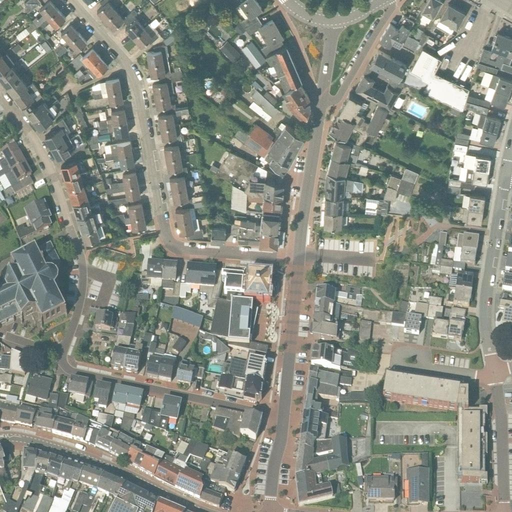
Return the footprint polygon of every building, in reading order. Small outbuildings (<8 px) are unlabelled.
[(30,11),(41,2),(39,0),(28,0),(24,3),(26,6),(24,8),(28,13),(30,11)] [(105,20),(116,11),(108,2),(110,0),(103,0),(100,3),(103,6),(97,11),(105,20)] [(241,3),(241,4),(250,18),(241,23),(244,28),(259,19),(255,13),(261,9),(254,0),(245,0),(241,3)] [(433,18),(443,1),(441,0),(427,0),(421,11),(424,13),(420,19),(428,23),(432,17),(433,18)] [(37,27),(58,9),(50,1),(40,10),(44,14),(38,20),(36,17),(32,20),(33,21),(37,27)] [(456,28),(465,13),(448,4),(440,19),(455,27),(456,28)] [(56,27),(66,18),(58,9),(37,27),(40,31),(51,22),(56,27)] [(125,23),(134,16),(137,13),(134,10),(123,19),(116,11),(105,20),(113,29),(123,20),(125,23)] [(133,38),(144,28),(134,16),(125,23),(128,27),(125,29),(133,38)] [(392,42),(400,46),(401,45),(407,34),(414,22),(403,16),(399,23),(401,24),(399,29),(390,24),(380,39),(389,45),(392,42)] [(282,37),(272,20),(262,26),(259,19),(244,28),(249,35),(260,28),(269,44),(261,49),(266,55),(283,47),(279,39),(282,37)] [(20,40),(30,33),(37,27),(33,21),(29,24),(30,25),(26,29),(19,34),(16,36),(20,40)] [(69,42),(79,33),(71,24),(61,33),(69,42)] [(240,24),(235,28),(241,35),(246,31),(240,24)] [(133,38),(141,47),(148,41),(150,44),(159,37),(155,33),(151,37),(144,28),(133,38)] [(412,37),(419,41),(419,40),(424,31),(417,28),(412,37)] [(77,51),(87,42),(79,33),(69,42),(77,51)] [(166,45),(175,40),(174,33),(163,41),(166,45)] [(419,41),(412,37),(407,34),(401,45),(414,52),(419,43),(420,41),(419,41)] [(501,70),(511,38),(497,34),(492,49),(499,51),(495,61),(489,59),(492,52),(483,49),(479,62),(491,66),(501,70)] [(511,57),(511,38),(501,70),(511,73),(511,66),(509,65),(511,57)] [(241,56),(227,41),(220,48),(234,63),(241,56)] [(256,67),(265,60),(251,42),(242,49),(256,67)] [(57,53),(63,48),(60,44),(54,50),(57,53)] [(149,65),(168,62),(167,57),(168,56),(166,45),(154,47),(155,52),(147,53),(149,65)] [(295,65),(286,45),(283,47),(266,55),(265,55),(270,64),(258,69),(264,75),(276,70),(277,73),(295,65)] [(425,49),(432,54),(435,49),(428,45),(425,49)] [(61,59),(68,53),(68,52),(69,51),(64,46),(63,48),(57,53),(61,59)] [(90,66),(100,57),(92,48),(82,57),(90,66)] [(469,90),(434,71),(441,59),(432,54),(425,49),(422,48),(417,57),(418,57),(404,81),(424,91),(462,111),(464,107),(466,101),(468,95),(469,90)] [(387,72),(394,59),(378,50),(371,63),(374,65),(375,64),(387,72)] [(0,74),(11,66),(14,64),(6,54),(2,57),(1,55),(0,56),(0,74)] [(204,58),(201,55),(196,61),(199,64),(204,58)] [(94,78),(108,66),(100,57),(90,66),(86,70),(94,78)] [(399,79),(402,74),(406,65),(394,59),(387,72),(399,79)] [(181,71),(170,73),(168,62),(149,65),(151,77),(158,75),(159,79),(182,75),(181,71)] [(489,72),(491,66),(479,62),(477,68),(489,72)] [(302,81),(295,65),(277,73),(281,80),(274,83),(279,87),(283,92),(299,82),(302,81)] [(0,78),(7,87),(20,78),(11,66),(0,74),(0,78)] [(76,79),(83,73),(80,70),(74,75),(76,79)] [(368,75),(369,73),(366,71),(355,90),(390,108),(404,83),(392,76),(384,91),(372,85),(375,79),(373,78),(368,75)] [(79,82),(86,76),(83,73),(76,79),(79,82)] [(511,85),(511,80),(499,76),(492,74),(488,86),(494,89),(509,94),(511,85)] [(155,96),(169,94),(173,93),(171,81),(183,79),(182,75),(159,79),(160,83),(153,85),(155,96)] [(7,87),(15,97),(29,86),(21,76),(20,78),(7,87)] [(94,95),(121,90),(119,78),(106,80),(106,81),(100,83),(101,89),(93,90),(94,99),(94,95)] [(308,95),(307,96),(299,82),(283,92),(287,99),(286,99),(291,107),(305,120),(310,106),(310,102),(308,95)] [(22,107),(40,93),(33,98),(29,93),(32,91),(33,93),(38,89),(33,83),(29,86),(15,97),(22,107)] [(504,107),(509,94),(494,89),(490,101),(504,107)] [(110,104),(123,102),(121,90),(94,95),(94,99),(109,97),(110,104)] [(253,101),(262,108),(262,109),(273,117),(279,110),(258,92),(253,97),(255,99),(253,101)] [(33,120),(46,110),(49,108),(43,100),(45,99),(40,93),(22,107),(33,120)] [(361,114),(368,104),(361,100),(349,93),(339,112),(356,122),(361,114)] [(175,105),(171,106),(169,94),(155,96),(157,108),(164,107),(165,111),(176,109),(175,105)] [(479,105),(480,99),(468,95),(466,101),(479,105)] [(75,114),(82,112),(78,101),(71,103),(75,114)] [(486,115),(488,108),(479,105),(466,101),(464,107),(477,111),(477,112),(481,113),(486,115)] [(390,120),(384,117),(387,110),(378,106),(370,124),(362,121),(365,117),(361,114),(356,122),(353,127),(362,133),(355,146),(360,148),(360,147),(361,147),(370,131),(377,134),(379,129),(385,132),(390,120)] [(459,116),(462,111),(452,106),(450,111),(459,116)] [(175,125),(173,114),(176,113),(176,115),(189,112),(188,107),(176,109),(165,111),(166,115),(158,116),(160,128),(179,124),(175,125)] [(33,120),(40,130),(53,120),(46,110),(33,120)] [(99,126),(127,121),(125,110),(111,112),(113,119),(107,120),(98,122),(99,126)] [(353,127),(356,122),(339,112),(329,129),(345,138),(346,136),(351,138),(349,142),(355,146),(362,133),(353,127)] [(76,115),(82,129),(87,127),(81,113),(76,115)] [(501,119),(486,115),(481,113),(477,126),(482,127),(482,128),(497,132),(501,119)] [(65,134),(62,128),(67,125),(63,117),(58,122),(61,128),(45,137),(51,148),(69,138),(66,133),(65,134)] [(116,135),(129,133),(127,121),(99,126),(100,130),(108,129),(109,132),(115,131),(116,135)] [(171,142),(181,140),(181,136),(179,124),(160,128),(163,140),(170,138),(171,142)] [(273,142),(266,136),(269,133),(255,124),(248,133),(250,134),(289,164),(298,148),(279,134),(278,135),(273,142)] [(279,134),(298,148),(303,137),(286,124),(282,129),(277,125),(274,130),(277,132),(276,134),(278,135),(279,134)] [(497,132),(482,128),(478,127),(475,140),(478,141),(493,145),(497,132)] [(69,138),(51,148),(58,159),(74,149),(83,144),(77,133),(69,138)] [(289,164),(250,134),(243,143),(264,158),(264,157),(268,159),(267,161),(269,162),(269,163),(283,173),(289,164)] [(88,145),(89,145),(99,143),(97,136),(86,138),(88,145)] [(349,142),(348,145),(344,143),(345,140),(337,136),(331,157),(354,164),(356,156),(358,156),(360,148),(355,146),(349,142)] [(467,146),(469,139),(456,136),(455,143),(467,146)] [(181,157),(178,145),(182,144),(181,140),(171,142),(172,146),(164,147),(166,159),(181,157)] [(97,159),(132,153),(130,141),(110,145),(111,152),(104,153),(105,158),(97,159)] [(466,152),(467,146),(455,143),(453,149),(466,152)] [(19,154),(15,146),(2,153),(5,159),(0,161),(0,167),(2,171),(0,172),(0,178),(5,176),(25,165),(26,165),(25,164),(25,165),(19,154)] [(233,184),(247,191),(253,194),(282,197),(283,185),(275,184),(275,182),(250,179),(258,166),(239,156),(230,150),(219,168),(216,173),(216,174),(233,184)] [(121,167),(134,165),(132,153),(97,159),(98,164),(113,160),(114,161),(120,160),(121,167)] [(475,155),(465,154),(464,167),(473,168),(488,171),(490,157),(475,155)] [(186,167),(183,168),(181,157),(166,159),(168,171),(176,170),(177,174),(187,172),(186,167)] [(353,167),(354,164),(331,157),(327,173),(344,177),(347,165),(353,167)] [(65,178),(80,174),(76,162),(61,167),(65,178)] [(5,176),(12,189),(15,194),(33,184),(29,177),(31,176),(27,169),(25,165),(5,176)] [(210,170),(216,173),(219,168),(213,165),(210,170)] [(368,168),(361,166),(358,174),(366,176),(368,168)] [(259,172),(267,176),(269,171),(261,167),(259,172)] [(461,187),(474,189),(475,183),(486,184),(488,171),(467,168),(465,181),(449,179),(448,185),(461,187)] [(410,197),(418,174),(405,169),(401,178),(408,181),(403,194),(410,197)] [(106,190),(138,184),(136,172),(122,175),(124,182),(110,185),(110,189),(105,190),(106,190)] [(186,188),(184,177),(188,176),(187,172),(177,174),(177,177),(170,179),(172,191),(186,188)] [(345,177),(344,177),(327,173),(326,196),(342,197),(345,197),(351,197),(352,191),(363,191),(363,182),(345,177)] [(84,186),(80,174),(65,178),(69,191),(84,186)] [(386,189),(397,192),(403,194),(408,181),(401,178),(391,175),(386,189)] [(127,198),(140,196),(138,184),(106,190),(106,195),(125,191),(127,198),(109,201),(110,206),(128,203),(127,198)] [(246,210),(247,200),(247,191),(233,184),(232,206),(246,210)] [(460,193),(461,187),(448,185),(447,192),(460,193)] [(73,204),(88,199),(84,186),(69,191),(73,204)] [(182,205),(193,203),(192,198),(189,199),(186,188),(172,191),(174,202),(182,201),(182,205)] [(395,201),(397,192),(386,189),(383,199),(389,200),(395,201)] [(253,194),(247,191),(247,200),(264,202),(263,213),(280,215),(282,197),(253,194)] [(483,210),(485,197),(469,195),(467,208),(483,210)] [(342,212),(342,197),(326,196),(325,211),(342,212)] [(375,214),(377,199),(366,197),(365,213),(375,214)] [(92,212),(99,209),(100,209),(98,204),(90,207),(87,199),(88,199),(73,204),(77,217),(92,212)] [(389,200),(383,199),(380,199),(379,206),(388,207),(389,200)] [(195,202),(193,203),(182,205),(183,209),(176,210),(178,222),(196,218),(194,208),(197,207),(196,202),(195,202)] [(142,204),(127,206),(129,218),(144,216),(142,204)] [(15,229),(20,240),(51,227),(48,221),(50,220),(44,205),(25,213),(31,227),(25,230),(23,225),(15,229)] [(444,205),(443,218),(449,219),(451,206),(444,205)] [(388,207),(379,206),(378,214),(387,215),(388,207)] [(464,208),(464,214),(467,215),(466,222),(481,224),(483,210),(467,208),(464,208)] [(95,226),(104,223),(99,209),(92,212),(77,217),(81,230),(95,226)] [(341,228),(342,212),(325,211),(324,227),(341,228)] [(279,230),(280,215),(263,213),(262,223),(240,221),(240,225),(250,228),(279,230)] [(129,218),(125,219),(126,225),(130,224),(132,230),(146,227),(144,216),(129,218)] [(202,229),(199,230),(197,218),(196,219),(196,218),(178,222),(180,234),(188,232),(189,239),(204,236),(202,229)] [(239,235),(240,225),(235,224),(231,224),(231,234),(239,235)] [(277,247),(279,230),(250,228),(240,225),(239,235),(238,237),(239,237),(239,240),(247,241),(247,245),(277,247)] [(85,242),(99,238),(95,226),(81,230),(85,242)] [(211,241),(225,242),(226,228),(212,227),(211,241)] [(443,247),(445,247),(447,235),(441,234),(439,246),(443,247)] [(477,252),(479,239),(459,236),(457,249),(477,252)] [(60,267),(51,247),(47,249),(46,246),(35,251),(34,253),(12,264),(12,265),(13,266),(7,269),(12,278),(3,282),(3,283),(5,287),(0,289),(0,326),(20,317),(22,321),(23,321),(31,317),(35,326),(41,323),(41,325),(43,325),(67,315),(67,314),(65,313),(64,310),(61,305),(63,303),(61,299),(58,299),(54,291),(55,290),(58,286),(58,282),(56,278),(53,276),(60,267)] [(475,266),(477,252),(457,249),(455,249),(453,262),(452,269),(464,271),(465,264),(475,266)] [(453,262),(441,261),(440,267),(452,269),(453,262)] [(161,290),(163,264),(148,263),(147,273),(142,273),(141,285),(150,285),(151,280),(162,281),(161,290)] [(175,282),(177,266),(163,264),(161,290),(173,291),(173,297),(179,298),(180,284),(174,284),(174,282),(175,282)] [(451,275),(451,276),(452,269),(440,267),(435,266),(433,266),(432,271),(440,272),(439,275),(450,277),(451,275)] [(199,294),(202,268),(188,267),(187,285),(180,284),(179,298),(186,298),(186,293),(190,294),(191,286),(200,287),(199,294)] [(214,287),(216,269),(202,268),(199,294),(212,295),(211,300),(210,307),(212,307),(212,310),(215,310),(218,301),(221,288),(214,287)] [(511,270),(510,271),(509,278),(504,278),(502,289),(511,290),(511,270)] [(226,272),(226,278),(224,294),(227,295),(247,296),(247,298),(268,300),(268,291),(269,291),(274,291),(275,285),(270,284),(269,284),(270,276),(226,272)] [(455,289),(471,292),(473,277),(457,274),(457,276),(455,289)] [(360,296),(361,289),(346,287),(345,294),(347,294),(357,295),(360,296)] [(469,307),(471,292),(455,289),(454,297),(449,296),(448,303),(453,304),(469,307)] [(361,308),(362,298),(357,297),(357,295),(347,294),(347,300),(334,299),(335,293),(317,291),(316,304),(334,306),(355,308),(355,307),(361,308)] [(216,310),(214,318),(210,336),(229,340),(228,347),(250,352),(265,355),(266,356),(268,348),(250,344),(258,310),(257,310),(257,311),(246,308),(247,298),(247,296),(227,295),(227,303),(218,301),(215,310),(216,310)] [(511,325),(511,304),(506,304),(507,295),(501,295),(499,309),(505,310),(502,324),(511,325)] [(440,308),(442,300),(430,298),(430,300),(429,306),(440,308)] [(355,308),(334,306),(316,304),(314,320),(332,322),(337,322),(353,325),(355,308)] [(427,319),(429,306),(426,305),(416,304),(414,318),(406,316),(404,333),(419,335),(421,318),(427,319)] [(443,308),(440,308),(429,306),(427,319),(435,320),(432,337),(447,339),(449,325),(441,324),(443,308)] [(202,328),(205,318),(176,309),(173,320),(202,328)] [(465,318),(466,311),(451,309),(450,316),(456,316),(465,318)] [(379,324),(390,325),(392,314),(380,312),(379,324)] [(136,316),(123,314),(121,322),(127,323),(126,325),(134,327),(136,316)] [(97,315),(95,329),(110,331),(112,317),(97,315)] [(461,341),(464,325),(455,324),(456,316),(450,316),(449,323),(449,325),(447,339),(461,341)] [(337,322),(332,322),(314,320),(313,338),(339,341),(340,332),(338,331),(338,330),(336,330),(337,322)] [(134,327),(126,325),(123,338),(118,337),(111,369),(124,371),(128,354),(121,353),(123,347),(129,348),(134,327)] [(149,348),(150,344),(152,336),(146,334),(143,347),(149,348)] [(369,344),(370,336),(359,336),(358,343),(369,344)] [(179,354),(187,344),(179,338),(172,349),(179,354)] [(216,356),(222,356),(222,357),(231,353),(231,352),(218,342),(217,346),(216,356)] [(159,379),(163,357),(154,355),(156,345),(150,344),(149,348),(147,359),(150,359),(146,376),(159,379)] [(313,349),(311,366),(340,369),(340,368),(357,371),(358,365),(363,366),(366,349),(348,347),(347,354),(313,349)] [(138,372),(138,371),(144,349),(136,348),(134,355),(128,353),(128,354),(124,371),(125,372),(126,372),(127,372),(130,373),(131,373),(132,373),(133,374),(134,371),(138,371),(138,372)] [(17,374),(20,355),(12,351),(10,372),(17,374)] [(248,360),(263,363),(265,355),(250,352),(248,360)] [(20,355),(17,374),(25,376),(29,359),(20,355)] [(159,379),(171,382),(176,358),(164,355),(163,357),(159,379)] [(265,364),(265,363),(263,363),(248,360),(247,364),(231,361),(230,365),(224,364),(221,375),(263,385),(266,368),(265,368),(265,364)] [(194,370),(187,369),(188,366),(187,363),(183,362),(181,364),(181,368),(180,367),(177,383),(190,386),(192,378),(196,379),(196,378),(202,379),(204,370),(198,368),(197,373),(193,372),(194,370)] [(337,389),(338,385),(350,386),(352,373),(340,372),(339,378),(318,374),(318,371),(311,370),(308,384),(324,387),(324,388),(337,390),(337,389)] [(3,375),(2,376),(1,383),(11,385),(12,377),(3,375)] [(263,385),(221,375),(218,388),(244,394),(243,400),(255,403),(256,404),(261,400),(263,385)] [(43,386),(45,380),(35,377),(34,382),(30,381),(26,395),(46,401),(50,388),(43,386)] [(89,383),(72,379),(71,379),(68,393),(89,398),(92,388),(88,387),(89,383)] [(460,390),(388,379),(386,379),(383,401),(457,412),(458,405),(458,403),(460,393),(460,390)] [(340,389),(337,389),(337,390),(324,388),(324,387),(308,384),(306,401),(317,402),(313,401),(313,397),(336,401),(336,400),(339,400),(338,404),(353,402),(365,401),(371,402),(372,391),(364,390),(364,394),(352,394),(352,395),(340,397),(340,389)] [(106,409),(111,387),(98,385),(94,401),(100,402),(99,407),(106,409)] [(114,409),(115,410),(124,413),(129,391),(116,389),(113,405),(114,409)] [(129,391),(124,413),(132,414),(133,409),(139,411),(143,395),(129,391)] [(64,411),(68,395),(59,393),(58,396),(57,407),(58,408),(64,411)] [(461,420),(461,482),(482,483),(484,483),(485,459),(485,411),(470,411),(468,411),(468,406),(468,393),(460,393),(458,403),(458,405),(457,412),(457,414),(461,415),(461,420)] [(57,410),(57,407),(58,396),(51,395),(48,409),(53,410),(57,410)] [(177,422),(181,403),(165,400),(162,414),(151,411),(148,425),(153,427),(166,432),(168,422),(169,422),(169,420),(177,422)] [(19,407),(19,404),(6,402),(6,401),(3,401),(0,414),(0,420),(15,424),(19,407)] [(316,409),(317,402),(306,401),(304,415),(328,418),(337,419),(338,415),(323,412),(323,410),(316,409)] [(71,438),(78,417),(64,411),(58,408),(56,417),(51,416),(53,410),(48,409),(21,403),(20,403),(19,404),(15,424),(31,428),(32,424),(36,425),(35,429),(52,433),(71,438)] [(213,417),(216,418),(215,424),(213,428),(239,439),(240,436),(256,440),(262,419),(216,408),(213,417)] [(148,425),(151,411),(145,410),(142,423),(146,425),(148,425)] [(105,429),(107,417),(99,415),(97,425),(103,428),(105,429)] [(328,418),(304,415),(301,438),(314,441),(313,443),(326,442),(328,418)] [(103,428),(97,425),(78,417),(71,438),(83,442),(87,429),(93,431),(89,444),(96,448),(103,428)] [(105,429),(111,431),(114,418),(107,417),(105,429)] [(133,420),(124,417),(120,429),(120,436),(109,454),(126,462),(136,444),(137,442),(139,437),(135,435),(135,436),(130,434),(129,433),(133,420)] [(196,435),(202,437),(205,425),(199,423),(196,435)] [(111,431),(105,429),(103,428),(96,448),(109,453),(109,454),(120,436),(111,431)] [(345,441),(346,441),(346,440),(326,442),(313,443),(314,441),(301,438),(298,459),(295,478),(320,474),(325,473),(349,466),(347,458),(345,441)] [(197,443),(191,441),(188,446),(182,456),(188,459),(190,456),(197,443)] [(209,448),(199,444),(197,443),(190,456),(203,462),(209,448)] [(154,478),(165,457),(136,444),(126,462),(154,478)] [(0,449),(0,483),(9,482),(2,463),(12,460),(8,449),(1,451),(0,450),(0,449)] [(25,484),(30,486),(35,474),(36,472),(37,455),(37,454),(24,452),(24,471),(28,471),(23,483),(25,484)] [(225,467),(224,470),(241,477),(246,463),(218,452),(215,461),(219,463),(219,464),(225,467)] [(36,472),(35,474),(47,477),(51,458),(37,454),(37,455),(36,472)] [(176,490),(186,469),(184,465),(165,457),(154,478),(164,484),(176,490)] [(57,487),(66,463),(51,458),(47,477),(52,479),(45,496),(52,498),(57,487)] [(210,465),(203,462),(202,462),(198,469),(190,465),(188,469),(186,468),(186,469),(176,490),(200,501),(203,494),(204,491),(205,484),(206,480),(207,475),(207,474),(206,473),(210,465)] [(66,463),(57,487),(64,489),(63,492),(64,493),(61,501),(54,498),(49,511),(66,511),(67,509),(85,470),(66,463)] [(207,475),(206,480),(215,484),(226,488),(226,489),(234,492),(241,477),(224,470),(210,465),(206,473),(207,474),(207,475)] [(88,511),(104,477),(85,470),(67,509),(76,511),(88,511)] [(428,500),(427,472),(407,471),(407,481),(409,481),(410,505),(428,504),(428,500)] [(316,485),(322,483),(320,474),(295,478),(299,507),(341,496),(338,486),(330,488),(330,485),(316,489),(316,485)] [(123,485),(119,483),(104,477),(88,511),(91,511),(92,511),(91,511),(92,511),(94,508),(95,508),(98,500),(103,502),(106,495),(115,499),(114,500),(115,501),(123,485)] [(368,495),(368,501),(381,501),(381,480),(365,480),(365,495),(368,495)] [(396,480),(381,480),(381,501),(393,501),(393,495),(396,495),(396,480)] [(30,486),(25,484),(16,504),(9,501),(6,504),(1,510),(4,511),(17,511),(20,507),(26,493),(30,486)] [(223,498),(220,497),(224,488),(215,484),(211,494),(204,491),(203,494),(200,501),(219,508),(223,498)] [(123,485),(116,500),(115,501),(114,500),(113,500),(107,511),(131,511),(117,505),(126,486),(123,485)] [(131,511),(133,511),(143,495),(126,486),(117,505),(131,511)] [(32,495),(26,493),(23,500),(25,501),(28,497),(31,498),(32,495)] [(9,501),(11,496),(3,495),(6,504),(9,501)] [(154,511),(159,503),(143,495),(133,511),(154,511)] [(154,511),(169,511),(171,508),(159,503),(154,511)]
